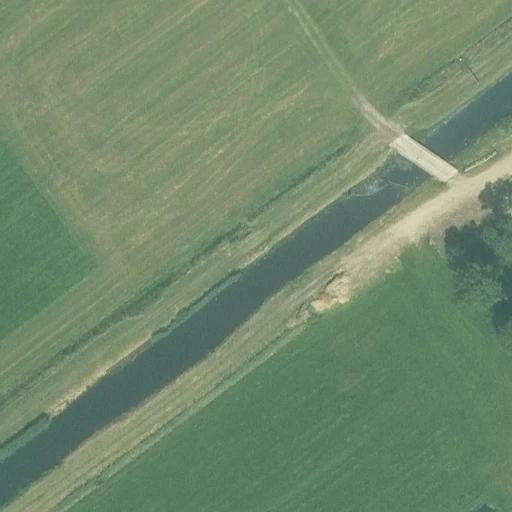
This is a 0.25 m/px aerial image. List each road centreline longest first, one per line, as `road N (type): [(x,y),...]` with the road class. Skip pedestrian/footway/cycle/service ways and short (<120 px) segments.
road 1 (track): [(21,511),(278,316)]
road 2 (track): [(511,175),(444,198),(319,285)]
road 3 (track): [(468,187),(387,133),(357,99)]
